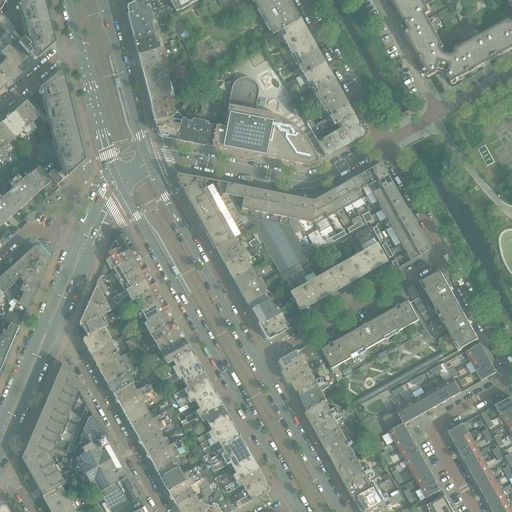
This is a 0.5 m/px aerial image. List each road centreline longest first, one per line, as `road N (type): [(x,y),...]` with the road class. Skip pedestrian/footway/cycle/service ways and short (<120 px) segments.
road 1 (secondary): [(123,193),(293,496)]
road 2 (residential): [(147,160),(169,155),(310,182),(382,143)]
road 3 (secondary): [(256,361),(147,160)]
road 4 (residential): [(256,361),(444,255)]
road 5 (residential): [(162,511),(78,362),(52,332)]
road 6 (residential): [(477,511),(434,428),(511,381)]
road 7 (secondary): [(340,511),(256,361)]
road 8 (secondary): [(147,160),(102,1)]
road 9 (residential): [(301,0),(382,143)]
road 10 (residential): [(444,255),(511,374)]
road 11 (secondary): [(80,50),(114,174)]
road 12 (residential): [(382,143),(444,255)]
road 13 (residential): [(437,113),(380,0)]
